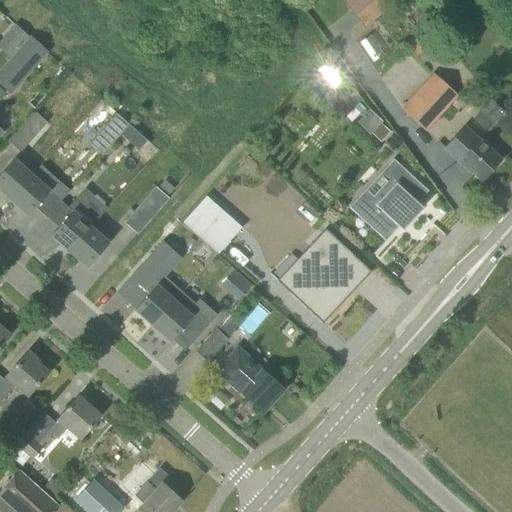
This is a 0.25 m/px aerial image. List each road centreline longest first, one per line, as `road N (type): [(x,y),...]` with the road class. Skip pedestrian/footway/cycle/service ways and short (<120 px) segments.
road 1 (residential): [(268,502),(0,268)]
road 2 (unclassified): [(456,511),(344,413)]
road 3 (secondary): [(344,413),(437,310)]
